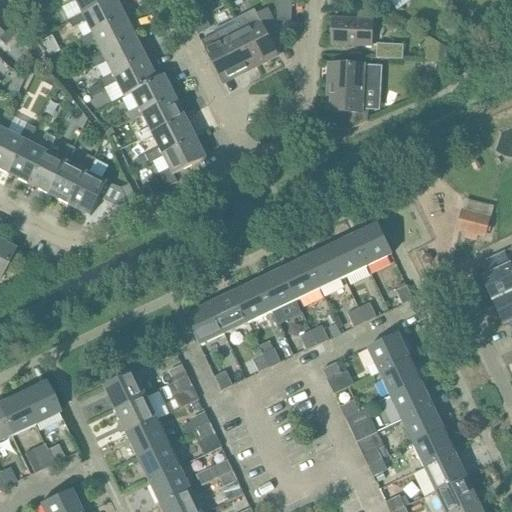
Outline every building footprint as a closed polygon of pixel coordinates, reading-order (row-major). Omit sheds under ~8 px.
[(58,0),(62,8),(76,1),(82,13),(83,16),(113,0),(58,0)] [(94,36),(127,19),(117,0),(113,0),(83,16),(82,13),(68,20),(73,29),(86,22),(92,34),(94,36)] [(195,24),(205,19),(200,9),(190,14),(195,24)] [(254,11),(234,21),(258,67),(279,56),(269,37),(279,32),(267,9),(256,15),(254,11)] [(372,47),(374,12),(359,12),(358,20),(333,19),(332,45),(352,46),(372,47)] [(446,30),(444,33),(453,38),(461,25),(449,18),(442,28),(446,30)] [(104,56),(137,39),(127,19),(94,36),(92,34),(78,41),(83,49),(97,42),(103,54),(104,56)] [(234,21),(215,30),(217,35),(215,36),(215,35),(201,42),(219,78),(234,71),(237,77),(258,67),(234,21)] [(0,29),(0,61),(1,60),(0,59),(0,40),(6,46),(17,34),(10,28),(4,34),(0,29)] [(114,77),(147,60),(137,39),(104,56),(103,54),(89,61),(90,64),(93,70),(107,63),(113,74),(114,77)] [(377,45),(377,59),(403,61),(403,46),(377,45)] [(131,93),(158,80),(147,60),(114,77),(113,74),(99,81),(100,84),(103,90),(117,83),(125,98),(132,94),(131,93)] [(362,114),(364,87),(381,88),(382,67),(329,64),(328,85),(332,85),(330,113),(341,113),(340,135),(368,122),(368,114),(362,114)] [(44,84),(53,88),(56,81),(50,72),(44,84)] [(5,92),(5,93),(19,94),(23,85),(16,79),(5,92)] [(142,114),(175,97),(167,81),(160,84),(158,80),(131,93),(132,94),(139,108),(125,115),(129,123),(143,116),(142,114)] [(152,134),(185,117),(175,97),(142,114),(143,116),(149,128),(135,135),(140,144),(153,137),(152,134)] [(0,143),(13,118),(6,114),(0,127),(0,143)] [(162,154),(196,137),(185,117),(152,134),(153,137),(159,149),(145,156),(150,164),(153,162),(164,157),(162,154)] [(0,143),(0,170),(10,175),(34,128),(27,125),(20,139),(8,133),(15,119),(13,118),(0,143)] [(10,175),(30,185),(54,139),(47,135),(40,149),(28,143),(35,129),(34,128),(10,175)] [(170,169),(162,173),(169,187),(177,183),(174,176),(207,159),(196,137),(162,154),(164,157),(170,169)] [(54,139),(30,185),(50,196),(74,149),(68,146),(60,159),(49,153),(56,140),(54,139)] [(50,196),(71,206),(95,159),(88,156),(81,170),(69,164),(76,150),(74,149),(50,196)] [(96,160),(95,159),(71,206),(91,217),(108,184),(89,174),(96,160)] [(136,200),(130,185),(121,189),(128,204),(136,200)] [(144,201),(154,196),(149,187),(140,191),(144,201)] [(488,219),(464,213),(459,230),(484,236),(488,219)] [(353,236),(368,267),(392,255),(377,225),(353,236)] [(353,236),(329,248),(344,278),(368,267),(353,236)] [(0,242),(0,278),(15,250),(0,242)] [(344,278),(329,248),(305,259),(320,290),(344,278)] [(481,278),(493,302),(511,293),(511,268),(510,265),(504,253),(498,255),(480,263),(486,276),(481,278)] [(430,264),(433,259),(430,255),(425,254),(422,259),(424,264),(430,264)] [(281,271),(296,301),(320,290),(305,259),(281,271)] [(272,313),(296,301),(281,271),(258,282),(272,313)] [(258,282),(234,293),(248,324),(272,313),(258,282)] [(397,291),(403,306),(414,301),(407,286),(397,291)] [(225,335),(248,324),(234,293),(210,305),(225,335)] [(511,293),(493,302),(504,326),(509,324),(511,329),(511,293)] [(225,335),(210,305),(186,316),(200,347),(225,335)] [(368,305),(359,310),(365,324),(375,319),(368,305)] [(355,329),(365,324),(359,310),(349,314),(355,329)] [(321,327),(311,332),(318,346),(328,341),(321,327)] [(308,351),(318,346),(311,332),(301,337),(308,351)] [(368,349),(379,373),(410,359),(399,335),(368,349)] [(273,350),(263,355),(270,369),(280,364),(273,350)] [(253,360),(260,374),(270,369),(263,355),(253,360)] [(379,373),(391,397),(422,383),(410,359),(379,373)] [(342,374),(337,364),(322,371),(327,381),(342,374)] [(173,383),(187,376),(183,367),(169,374),(173,383)] [(115,411),(146,396),(134,372),(104,387),(115,411)] [(225,373),(215,378),(221,392),(232,387),(225,373)] [(187,376),(173,383),(167,386),(179,410),(199,401),(187,376)] [(20,395),(34,425),(59,414),(45,383),(20,395)] [(391,397),(402,421),(433,407),(422,383),(391,397)] [(20,395),(0,404),(0,414),(10,437),(34,425),(20,395)] [(115,411),(127,435),(157,420),(146,396),(115,411)] [(341,409),(345,419),(360,412),(355,402),(341,409)] [(402,421),(414,445),(444,430),(433,407),(402,421)] [(345,419),(357,443),(376,434),(369,420),(364,422),(360,412),(345,419)] [(0,414),(0,441),(10,437),(0,414)] [(196,430),(210,424),(206,414),(192,421),(196,430)] [(127,435),(138,458),(169,444),(157,420),(127,435)] [(201,441),(215,434),(210,424),(196,430),(201,441)] [(414,445),(425,469),(456,454),(444,430),(414,445)] [(357,443),(368,466),(382,460),(378,450),(382,448),(376,434),(357,443)] [(149,482),(180,467),(169,444),(138,458),(149,482)] [(25,454),(34,474),(53,465),(46,451),(47,451),(44,445),(25,454)] [(47,451),(46,451),(53,465),(64,460),(57,446),(47,451)] [(382,460),(390,456),(386,446),(378,450),(382,460)] [(425,469),(436,493),(467,478),(456,454),(425,469)] [(387,470),(382,460),(368,466),(373,477),(387,470)] [(197,477),(201,487),(219,478),(233,471),(229,462),(197,477)] [(149,482),(161,506),(191,491),(180,467),(149,482)] [(9,469),(0,473),(0,476),(5,488),(16,483),(9,469)] [(238,482),(233,471),(219,478),(224,489),(238,482)] [(436,493),(445,511),(457,511),(478,502),(467,478),(436,493)] [(80,511),(70,490),(40,505),(42,511),(80,511)] [(161,506),(163,511),(201,511),(191,491),(161,506)] [(386,504),(389,511),(395,511),(405,507),(400,497),(386,504)] [(483,511),(478,502),(457,511),(483,511)]
